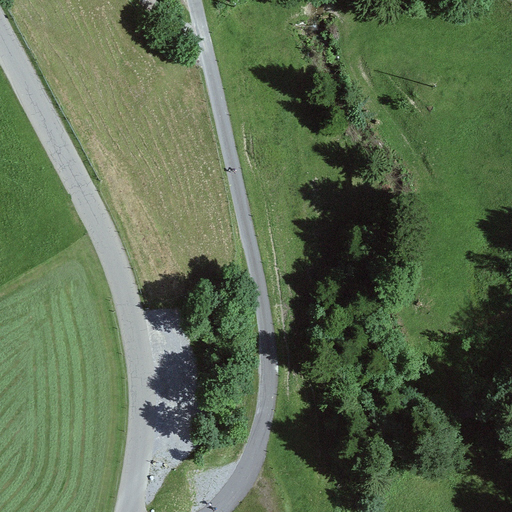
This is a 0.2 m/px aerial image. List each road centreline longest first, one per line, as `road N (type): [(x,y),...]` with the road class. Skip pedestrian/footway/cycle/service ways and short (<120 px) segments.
road 1 (unclassified): [(214,511),(251,464),(270,361),(247,211),(194,0)]
road 2 (unclassified): [(130,511),(142,418),(133,323),(92,208),(0,34)]
